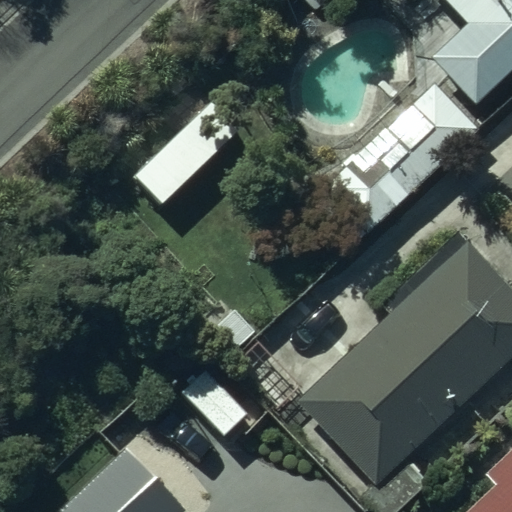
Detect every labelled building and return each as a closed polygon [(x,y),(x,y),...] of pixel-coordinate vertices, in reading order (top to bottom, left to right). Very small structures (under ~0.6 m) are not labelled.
[(511,0),(436,0),(465,31),(429,64),(472,111),(511,73),(511,0)] [(322,193),(364,239),(474,135),(430,90),(322,193)] [(398,511),(425,487),(403,464),(511,362),(511,296),(456,237),(379,309),(387,319),(294,406),(370,489),(359,499),(370,511),(398,511)] [(494,490),(470,511),(511,511),(511,453),(484,480),(494,490)] [(182,511),(127,454),(66,511),(182,511)]
